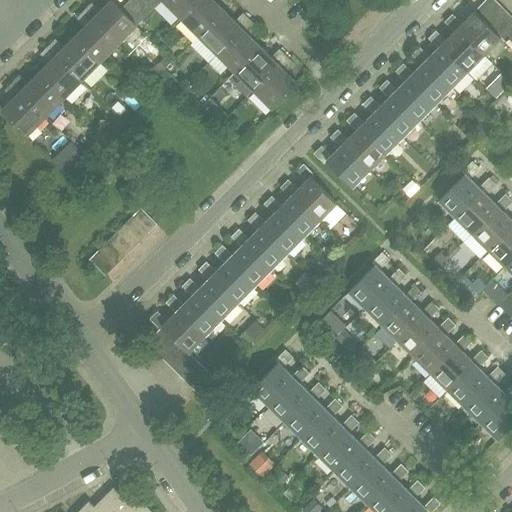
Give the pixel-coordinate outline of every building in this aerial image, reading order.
[(111,0),(110,0),(100,11),(92,2),(84,9),(118,43),(136,25),(120,8),(111,0)] [(128,0),(120,8),(136,25),(145,16),(128,0)] [(145,0),(128,0),(145,16),(154,8),(145,0)] [(163,0),(181,18),(198,0),(163,0)] [(198,0),(181,18),(199,36),(224,10),(214,0),(198,0)] [(355,24),(364,15),(348,0),(347,0),(339,8),(355,24)] [(348,0),(364,15),(372,7),(365,0),(348,0)] [(495,0),(484,0),(474,11),(483,20),(499,3),(495,0)] [(508,12),(499,3),(483,20),(491,28),(508,12)] [(339,8),(331,16),(347,32),(355,24),(339,8)] [(86,25),(75,36),(100,61),(118,43),(84,9),(76,17),(86,25)] [(199,36),(217,54),(251,20),(243,12),(235,21),(224,10),(199,36)] [(445,21),(454,31),(458,27),(485,53),(501,37),(500,37),(491,28),(483,20),(474,11),(462,23),(452,14),(445,21)] [(511,24),(511,15),(508,12),(491,28),(500,37),(511,24)] [(338,41),(347,32),(331,16),(322,25),(338,41)] [(217,54),(236,72),(261,46),(250,36),(259,27),(251,20),(217,54)] [(501,37),(509,45),(511,41),(511,24),(500,37),(501,37)] [(428,38),(438,47),(442,43),(468,70),(485,53),(458,27),(454,31),(446,39),(436,30),(428,38)] [(75,36),(65,47),(56,39),(48,46),(82,80),(100,61),(75,36)] [(422,63),(425,60),(452,86),(468,70),(442,43),(438,47),(429,56),(420,47),(412,54),(422,63)] [(49,62),(39,73),(64,98),(82,80),(48,46),(40,54),(49,62)] [(236,72),(254,90),(287,56),(280,48),(272,57),(261,46),(236,72)] [(165,57),(160,61),(166,66),(172,61),(166,56),(165,57)] [(272,108),(298,83),(287,72),(295,63),(287,56),(254,90),(272,108)] [(425,60),(422,63),(413,72),(403,63),(396,71),(406,80),(409,76),(436,103),(452,86),(425,60)] [(39,73),(28,83),(20,76),(12,83),(46,116),(64,98),(39,73)] [(379,87),(389,96),(393,93),(419,119),(436,103),(409,76),(406,80),(397,89),(387,79),(379,87)] [(2,109),(28,134),(46,116),(12,83),(5,89),(13,98),(2,109)] [(373,113),(376,109),(403,136),(419,119),(393,93),(389,96),(380,105),(371,96),(363,103),(373,113)] [(206,94),(200,100),(204,103),(209,98),(206,94)] [(211,97),(202,106),(209,113),(218,104),(211,97)] [(112,108),(120,115),(127,109),(118,100),(112,108)] [(356,129),(360,125),(387,152),(403,136),(376,109),(373,113),(364,122),(354,113),(346,120),(356,129)] [(360,125),(356,129),(348,138),(338,129),(331,136),(340,146),(344,142),(370,168),(387,152),(360,125)] [(63,149),(75,160),(83,152),(71,141),(63,149)] [(344,142),(340,146),(331,155),(321,145),(314,153),(324,163),(327,160),(353,186),(370,168),(344,142)] [(483,190),(479,187),(470,178),(480,168),(472,160),(462,171),(465,174),(439,199),(457,217),(483,190)] [(297,170),(307,180),(298,189),(288,179),(281,186),(291,196),(292,194),(319,220),(337,202),(311,176),(314,174),(304,164),(297,170)] [(483,190),(457,217),(473,233),(499,207),(495,203),(487,194),(496,184),(489,177),(479,187),(483,190)] [(499,207),(473,233),(490,250),(511,227),(511,219),(503,211),(511,201),(511,199),(505,193),(495,203),(499,207)] [(291,196),(282,205),(272,195),(264,203),(274,213),(277,210),(303,236),(319,220),(292,194),(291,196)] [(148,232),(157,223),(141,208),(132,216),(148,232)] [(274,213),(265,221),(255,212),(248,219),(258,229),(260,226),(287,253),(303,236),(277,210),(274,213)] [(140,241),(148,232),(132,216),(124,225),(140,241)] [(131,249),(140,241),(124,225),(115,233),(131,249)] [(258,229),(249,238),(239,228),(231,236),(241,246),(244,243),(271,269),(287,253),(260,226),(258,229)] [(511,259),(511,227),(490,250),(506,266),(511,259)] [(123,258),(131,249),(115,233),(107,242),(123,258)] [(114,266),(123,258),(107,242),(98,250),(114,266)] [(241,246),(233,254),(223,245),(215,252),(225,262),(228,259),(254,285),(271,269),(244,243),(241,246)] [(106,275),(114,266),(98,250),(90,259),(106,275)] [(447,258),(440,251),(432,261),(439,267),(447,258)] [(393,281),(389,278),(380,269),(390,259),(382,252),(372,262),(375,264),(345,294),(349,298),(353,294),(366,308),(393,281)] [(228,259),(225,262),(216,271),(206,261),(199,269),(209,279),(212,275),(238,302),(254,285),(228,259)] [(389,278),(393,281),(366,308),(383,324),(409,298),(405,294),(397,285),(406,275),(399,268),(389,278)] [(209,279),(200,287),(190,278),(182,285),(192,295),(195,292),(222,318),(238,302),(212,275),(209,279)] [(463,276),(455,284),(466,294),(473,287),(463,276)] [(415,284),(405,294),(409,298),(383,324),(400,341),(426,314),(422,310),(413,302),(423,292),(415,284)] [(192,295),(184,304),(174,294),(166,302),(176,311),(179,308),(206,335),(222,318),(195,292),(192,295)] [(432,301),(422,310),(426,314),(400,341),(416,357),(442,330),(439,327),(430,318),(439,308),(432,301)] [(157,310),(150,318),(160,328),(163,325),(172,334),(180,343),(189,351),(206,335),(179,308),(176,311),(167,320),(157,310)] [(448,317),(439,327),(442,330),(416,357),(432,373),(459,347),(455,343),(446,334),(456,324),(448,317)] [(147,342),(155,351),(172,334),(163,325),(160,328),(147,342)] [(464,333),(455,343),(459,347),(432,373),(449,390),(475,363),(472,359),(463,351),(472,341),(464,333)] [(155,351),(164,359),(180,343),(172,334),(155,351)] [(164,359),(173,368),(189,351),(180,343),(164,359)] [(370,355),(361,347),(352,354),(361,365),(370,355)] [(296,379),(292,375),(283,366),(293,356),(285,349),(275,359),(278,362),(253,388),(270,405),(296,379)] [(481,350),(472,359),(475,363),(449,390),(465,406),(492,379),(488,375),(479,367),(488,357),(481,350)] [(189,352),(189,351),(173,368),(181,376),(197,360),(189,352)] [(181,376),(190,384),(206,368),(197,360),(181,376)] [(292,375),(296,379),(270,405),(286,421),(312,395),(309,391),(300,383),(310,373),(302,365),(292,375)] [(508,396),(504,392),(496,383),(505,373),(498,366),(488,375),(492,379),(465,406),(482,422),(508,396)] [(198,393),(214,377),(206,368),(190,384),(198,393)] [(318,381),(309,391),(312,395),(286,421),(303,438),(329,411),(325,408),(316,399),(326,389),(318,381)] [(511,384),(504,392),(508,396),(482,422),(498,438),(511,423),(511,384)] [(423,394),(417,388),(410,395),(417,401),(423,394)] [(335,398),(325,408),(329,411),(303,438),(316,452),(313,455),(317,459),(321,456),(319,454),(345,428),(342,424),(333,415),(343,405),(335,398)] [(345,428),(319,454),(321,456),(335,471),(362,444),(358,440),(349,431),(359,422),(351,414),(342,424),(345,428)] [(10,425),(0,415),(0,432),(1,434),(10,425)] [(237,442),(251,455),(264,442),(251,429),(237,442)] [(368,430),(358,440),(362,444),(335,471),(352,487),(378,460),(375,457),(366,448),(375,438),(368,430)] [(375,457),(378,460),(352,487),(368,503),(395,477),(391,473),(382,464),(392,454),(384,447),(375,457)] [(276,463),(262,451),(249,464),(263,477),(276,463)] [(391,473),(395,477),(368,503),(377,511),(392,511),(411,493),(408,489),(399,481),(408,471),(401,463),(391,473)] [(290,478),(281,469),(270,480),(279,488),(290,478)] [(417,480),(408,489),(411,493),(392,511),(424,511),(427,509),(430,511),(440,503),(434,496),(424,505),(415,497),(425,487),(417,480)] [(283,493),(291,502),(299,493),(291,484),(283,493)] [(153,511),(126,485),(119,491),(114,486),(101,499),(113,511),(153,511)] [(89,500),(77,511),(113,511),(101,499),(94,505),(89,500)] [(303,509),(305,511),(318,511),(322,508),(313,499),(303,509)]
